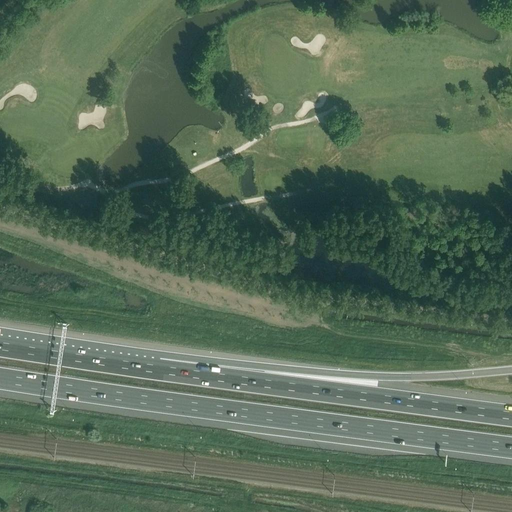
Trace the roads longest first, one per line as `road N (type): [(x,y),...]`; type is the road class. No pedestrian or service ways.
road 1 (motorway): [(0,378),(511,448)]
road 2 (motorway): [(511,416),(158,370)]
road 3 (motorway): [(511,370),(413,377),(158,370)]
road 4 (motorway): [(158,370),(0,346)]
